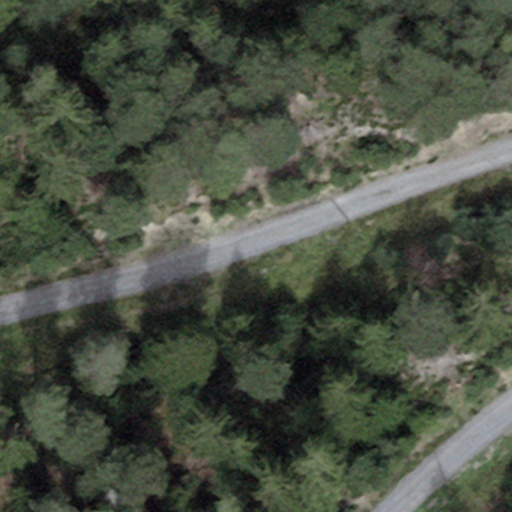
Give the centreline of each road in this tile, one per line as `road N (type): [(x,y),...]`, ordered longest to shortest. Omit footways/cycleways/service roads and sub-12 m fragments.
road 1 (track): [(511,167),(241,258),(0,324)]
road 2 (track): [(379,511),(511,406)]
